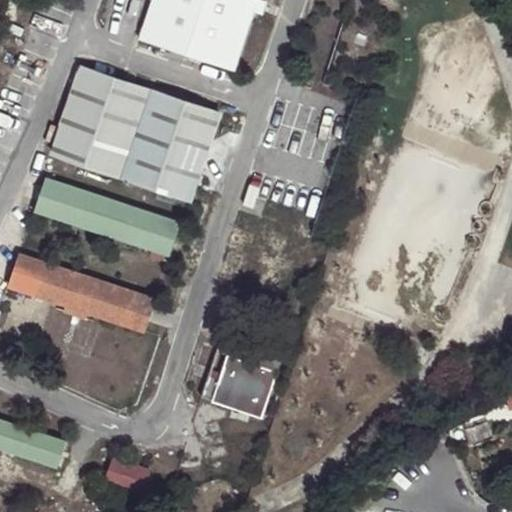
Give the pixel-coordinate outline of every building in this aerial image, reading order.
[(151,0),(139,39),(235,70),(254,12),(257,0),(151,0)] [(267,1),(262,0),(257,0),(254,12),(263,14),(267,1)] [(81,70),(52,156),(191,200),(219,114),(81,70)] [(151,249),(165,254),(169,255),(180,224),(47,180),(37,211),(151,249)] [(261,224),(256,237),(252,250),(245,269),(241,283),(237,293),(286,310),(311,240),(261,224)] [(252,250),(256,237),(248,234),(243,247),(252,250)] [(165,254),(151,249),(149,257),(163,262),(165,254)] [(12,287),(65,304),(89,311),(145,329),(155,300),(21,257),(12,287)] [(232,280),(241,283),(245,269),(237,266),(232,280)] [(89,311),(65,304),(62,312),(87,319),(89,311)] [(202,397),(238,409),(253,414),(263,417),(281,362),(222,342),(202,397)] [(253,414),(238,409),(235,418),(250,423),(253,414)] [(66,444),(0,421),(0,449),(57,468),(66,444)] [(105,480),(142,492),(149,472),(112,461),(105,480)]
